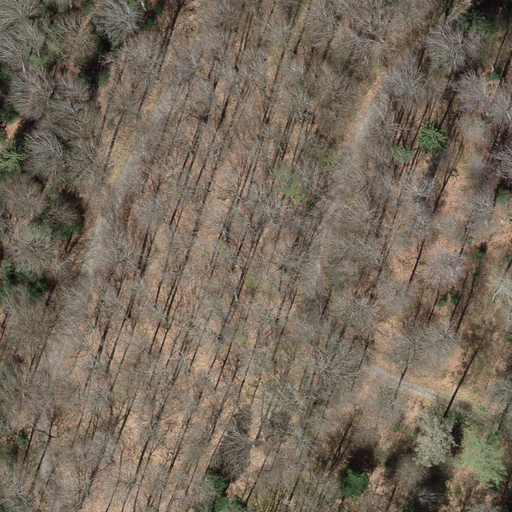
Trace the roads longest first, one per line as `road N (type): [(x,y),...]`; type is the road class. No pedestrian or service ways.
road 1 (track): [(474,0),(388,86),(351,153),(315,246),(312,296),(342,351),(511,433)]
road 2 (track): [(226,0),(166,98),(66,328),(39,438),(63,511)]
road 3 (track): [(107,0),(0,157)]
